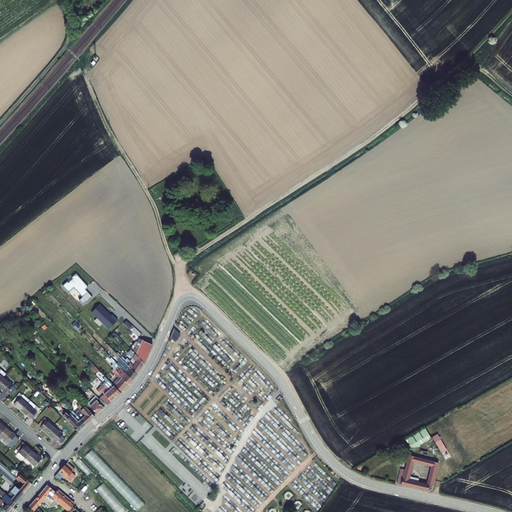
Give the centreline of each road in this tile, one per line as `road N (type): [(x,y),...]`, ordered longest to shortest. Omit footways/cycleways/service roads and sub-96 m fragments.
road 1 (residential): [(60,460),(136,385),(177,302),(194,295),(278,374),(321,449),(348,473),(494,511)]
road 2 (track): [(187,295),(178,267),(368,141),(455,70)]
road 3 (track): [(178,267),(85,74)]
road 4 (track): [(0,124),(67,42),(65,0)]
